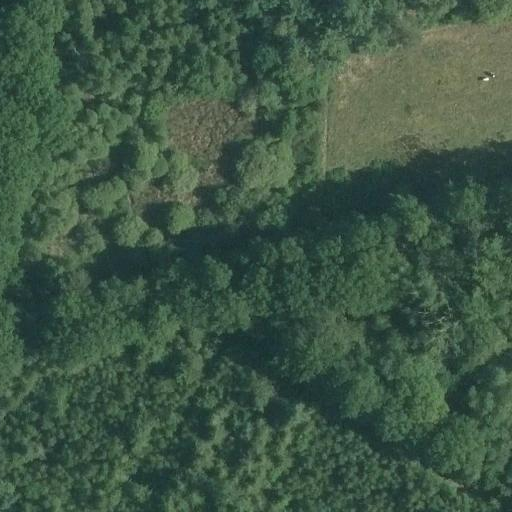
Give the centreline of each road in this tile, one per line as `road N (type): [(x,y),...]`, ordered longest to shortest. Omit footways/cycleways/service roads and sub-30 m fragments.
road 1 (track): [(0,344),(511,220)]
road 2 (track): [(509,511),(161,305)]
